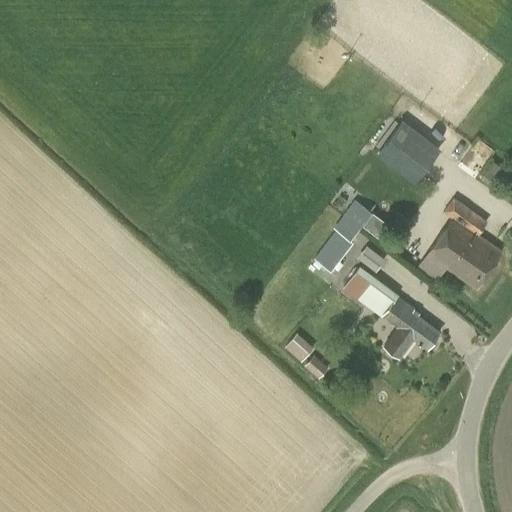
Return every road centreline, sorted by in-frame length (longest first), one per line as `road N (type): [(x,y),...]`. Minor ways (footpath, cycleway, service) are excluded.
road 1 (unclassified): [(467,465),(476,393),(511,334)]
road 2 (unclassified): [(354,511),(402,468),(467,465)]
